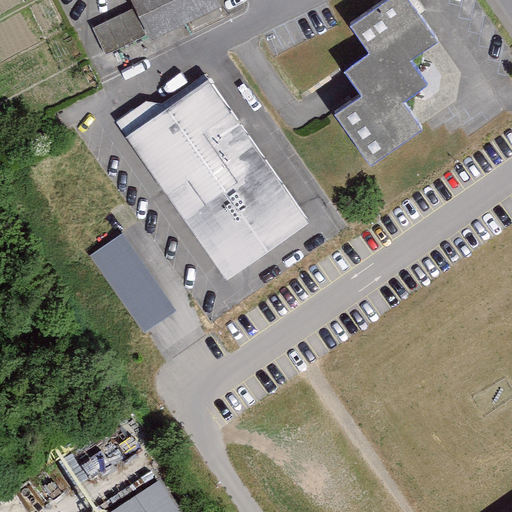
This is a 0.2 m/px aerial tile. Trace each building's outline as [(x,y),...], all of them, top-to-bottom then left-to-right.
[(134,0),(150,32),(215,0),(134,0)] [(388,0),(355,24),(376,55),(353,71),(371,95),(343,114),(380,167),(431,131),(414,107),(441,88),(419,57),(442,41),(413,0),(388,0)] [(218,3),(190,17),(197,31),(225,17),(218,3)] [(92,25),(105,52),(146,32),(133,5),(92,25)] [(148,101),(120,121),(232,280),(313,224),(212,79),(180,102),(148,101)] [(90,251),(144,330),(178,307),(124,229),(90,251)] [(183,511),(168,488),(131,511),(183,511)]
